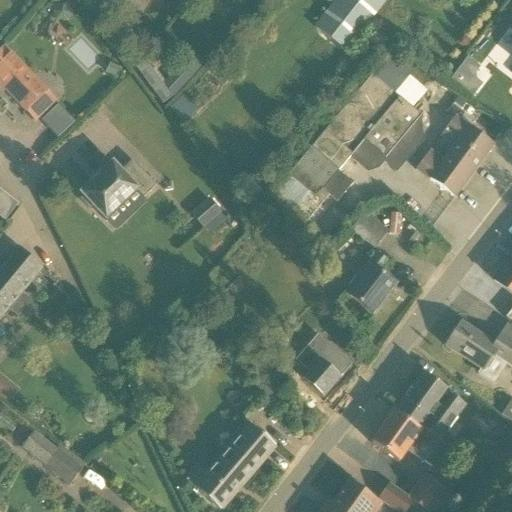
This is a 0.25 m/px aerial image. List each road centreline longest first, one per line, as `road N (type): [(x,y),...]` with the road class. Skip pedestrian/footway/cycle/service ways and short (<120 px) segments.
road 1 (residential): [(272,511),(511,198)]
road 2 (residential): [(72,287),(0,146)]
